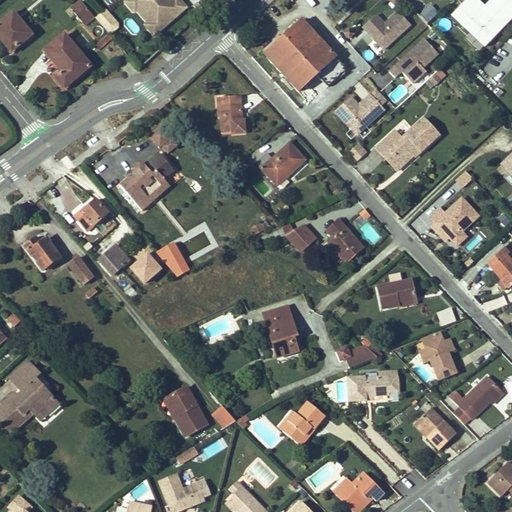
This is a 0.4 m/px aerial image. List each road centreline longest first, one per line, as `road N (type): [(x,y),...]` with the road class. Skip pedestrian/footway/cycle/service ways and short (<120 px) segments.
road 1 (residential): [(511,353),(214,27)]
road 2 (tertiary): [(214,27),(147,90),(99,105),(44,144)]
